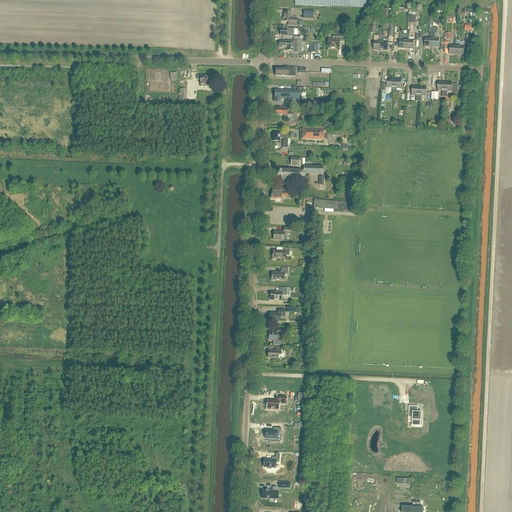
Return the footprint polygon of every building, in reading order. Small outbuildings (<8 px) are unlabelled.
[(295,0),(295,6),(330,8),(365,10),(365,0),(295,0)] [(297,27),(297,19),(291,19),(291,14),(284,14),(284,23),(289,23),(288,27),(297,27)] [(294,37),(294,34),(291,34),(291,30),(285,30),(285,28),(282,28),(282,31),(280,31),(280,37),(284,37),(290,38),(290,37),(294,37),(294,41),(300,41),(300,37),(294,37)] [(432,48),(433,34),(431,34),(430,34),(430,39),(425,39),(425,48),(432,48)] [(407,50),(407,35),(405,35),(404,41),(400,40),(399,49),(407,50)] [(327,48),(331,48),(335,49),(335,48),(339,48),(339,43),(342,43),(343,38),(332,37),(332,40),(328,40),(327,48)] [(381,51),(382,37),(379,37),(379,42),(374,42),(374,51),(381,51)] [(457,56),(458,41),(455,41),(455,47),(450,46),(450,55),(457,56)] [(297,49),(297,42),(287,42),(287,43),(280,42),(279,49),(287,49),(287,52),(294,53),(294,48),(297,49)] [(295,78),(296,69),(284,68),(284,69),(276,69),(275,77),(295,78)] [(211,87),(211,78),(198,77),(197,81),(201,81),(201,88),(205,88),(205,86),(211,87)] [(366,77),(366,95),(374,96),(374,78),(366,77)] [(395,80),(394,95),(397,95),(397,89),(402,90),(402,81),(395,80)] [(445,83),(445,98),(447,98),(448,92),(452,93),(454,94),(453,99),(458,99),(458,85),(453,85),(453,84),(445,83)] [(275,91),(274,102),(279,102),(279,99),(296,100),(296,92),(275,91)] [(324,141),(324,129),(303,128),(302,140),(324,141)] [(273,143),(277,143),(277,144),(280,144),(280,139),(283,139),(283,149),(288,149),(288,135),(273,134),(273,143)] [(323,176),(323,168),(303,167),(303,173),(299,172),(282,171),(282,174),(277,174),(277,178),(281,178),(281,181),(299,182),(303,181),(305,179),(305,178),(309,178),(309,175),(323,176)] [(271,200),(276,200),(276,202),(281,203),(281,201),(281,198),(289,198),(290,194),(282,194),(282,192),(272,191),(272,195),(270,196),(270,200),(271,200)] [(358,209),(358,204),(336,203),(336,202),(314,201),(314,209),(333,210),(333,213),(354,214),(354,209),(358,209)] [(290,235),(290,229),(284,229),(284,233),(274,233),(273,241),(284,242),(285,235),(290,235)] [(293,253),(293,250),(290,250),(290,249),(283,249),(282,252),(273,252),(272,260),(285,260),(285,256),(289,257),(289,253),(293,253)] [(288,276),(288,269),(281,269),(281,274),(272,274),(271,282),(284,282),(284,276),(288,276)] [(286,297),(287,289),(279,289),(279,294),(271,293),(270,301),(281,302),(282,297),(286,297)] [(269,318),(269,322),(270,322),(270,325),(275,326),(276,322),(280,322),(280,317),(285,318),(285,311),(279,311),(279,314),(270,314),(270,318),(269,318)] [(284,336),(284,331),(277,331),(277,334),(269,334),(268,342),(273,342),(273,346),(282,347),(282,342),(278,341),(278,336),(284,336)] [(281,356),(281,349),(275,348),(275,352),(268,352),(268,359),(278,359),(278,355),(281,356)] [(267,404),(266,413),(278,413),(279,407),(285,407),(285,408),(286,408),(286,400),(277,400),(277,404),(267,404)] [(413,426),(421,427),(421,425),(422,425),(422,422),(422,421),(421,421),(422,413),(421,413),(418,413),(418,407),(409,407),(409,413),(413,413),(412,423),(412,426),(413,426)] [(270,431),(266,431),(265,439),(277,439),(277,433),(280,433),(281,433),(281,430),(281,429),(273,429),(273,431),(272,431),(270,431)] [(264,460),(264,468),(268,468),(268,470),(271,470),(271,469),(275,469),(275,463),(278,463),(279,463),(279,459),(280,455),(276,454),(276,458),(272,458),(272,461),(264,460)] [(262,491),(262,499),(274,499),(274,492),(276,492),(277,488),(272,488),(272,491),(269,491),(268,491),(266,491),(265,491),(262,491)] [(391,493),(380,493),(380,501),(391,501),(391,493)] [(423,511),(424,508),(421,508),(421,503),(413,503),(413,508),(402,507),(402,511),(423,511)]
